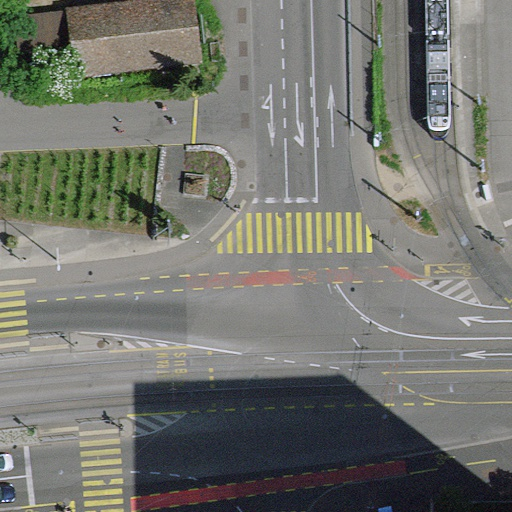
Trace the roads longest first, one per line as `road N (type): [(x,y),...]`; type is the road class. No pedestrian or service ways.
road 1 (residential): [(302,118),(0,132)]
road 2 (secondary): [(298,337),(152,316),(0,321)]
road 3 (secondary): [(0,479),(268,449)]
road 4 (tertiary): [(298,337),(302,118)]
road 5 (secondary): [(511,339),(298,337)]
road 6 (tertiary): [(298,337),(306,358),(342,391),(417,425)]
road 7 (secondary): [(268,449),(417,425)]
